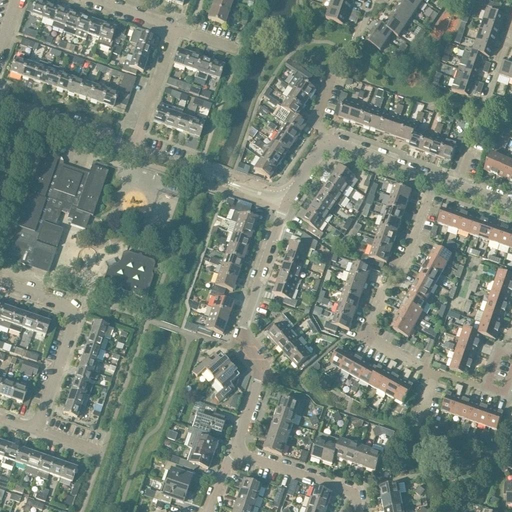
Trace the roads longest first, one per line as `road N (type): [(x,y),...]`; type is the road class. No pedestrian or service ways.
road 1 (residential): [(233,452),(260,368),(239,335),(283,202)]
road 2 (residential): [(434,374),(366,338),(384,286),(415,243),(432,180)]
road 3 (residential): [(36,432),(77,308),(0,284)]
road 4 (residential): [(355,511),(346,489),(233,452)]
road 5 (residential): [(131,148),(172,27)]
